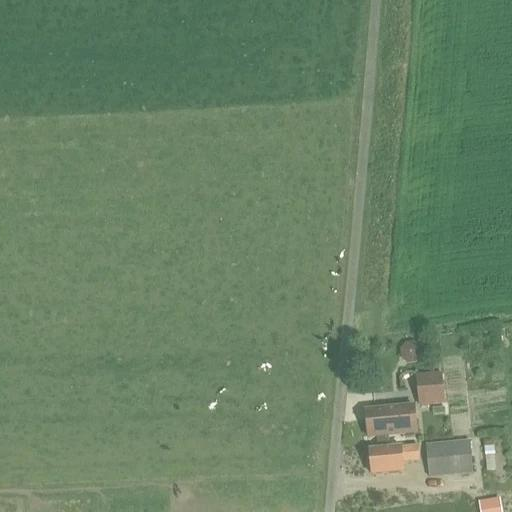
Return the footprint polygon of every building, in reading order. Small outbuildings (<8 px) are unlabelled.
[(407,364),(416,363),(421,356),(420,348),(414,343),(406,343),(400,350),(401,359),(407,364)] [(420,407),(445,404),(441,374),(417,377),(418,388),(420,407)] [(378,438),(378,444),(389,443),(388,437),(417,435),(414,407),(367,411),(369,439),(378,438)] [(389,443),(378,444),(379,451),(371,452),(373,476),(404,473),(403,464),(420,462),(419,448),(389,451),(389,443)] [(429,479),(473,474),(470,443),(427,446),(429,479)]
